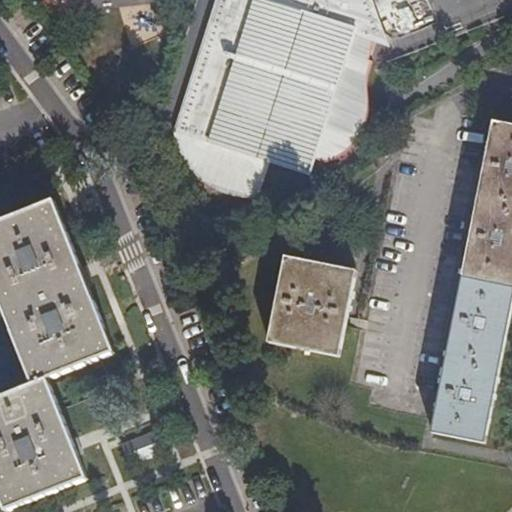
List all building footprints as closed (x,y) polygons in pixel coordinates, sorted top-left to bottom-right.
[(221,0),(177,131),(314,179),(365,34),(303,13),(307,0),(221,0)] [(511,332),(511,128),(503,127),(436,433),(488,445),(511,332)] [(0,300),(33,384),(47,379),(115,352),(55,201),(0,222),(0,300)] [(361,274),(293,259),(274,343),(343,358),(361,274)] [(47,379),(33,384),(0,397),(0,495),(6,511),(87,479),(47,379)] [(155,432),(122,444),(131,466),(164,454),(155,432)]
